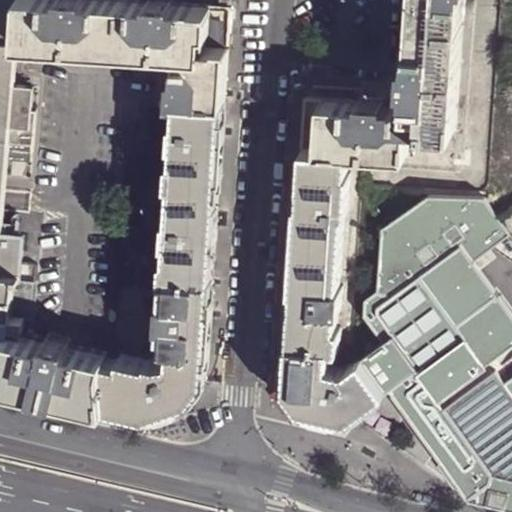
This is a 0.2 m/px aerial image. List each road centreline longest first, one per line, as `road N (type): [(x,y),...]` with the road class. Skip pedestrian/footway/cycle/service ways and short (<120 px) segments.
road 1 (residential): [(279,0),(238,444),(253,485)]
road 2 (secondary): [(253,485),(0,430)]
road 3 (motorway): [(142,511),(0,476)]
road 4 (secondary): [(370,511),(253,485)]
